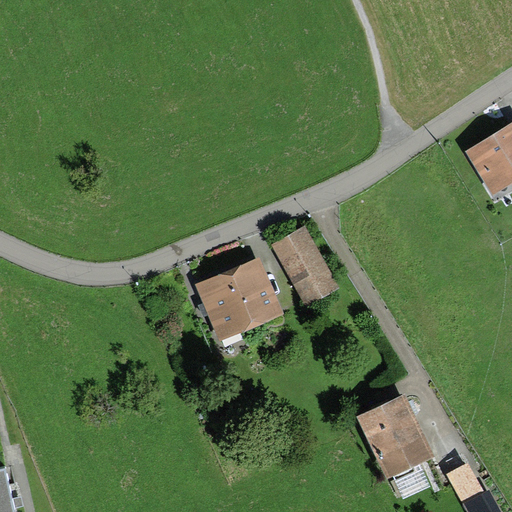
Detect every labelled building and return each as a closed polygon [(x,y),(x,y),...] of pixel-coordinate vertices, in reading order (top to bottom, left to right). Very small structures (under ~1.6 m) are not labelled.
[(494,184),(511,173),(511,129),(475,153),(494,184)] [(277,246),(306,299),(332,284),(303,231),(277,246)] [(199,289),(218,334),(274,310),(255,266),(199,289)] [(414,470),(410,461),(428,452),(403,399),(363,418),(380,453),(382,452),(395,479),(414,470)] [(5,466),(0,466),(0,511),(15,511),(13,503),(5,466)] [(458,485),(472,511),(493,511),(468,467),(445,481),(450,490),(458,485)]
